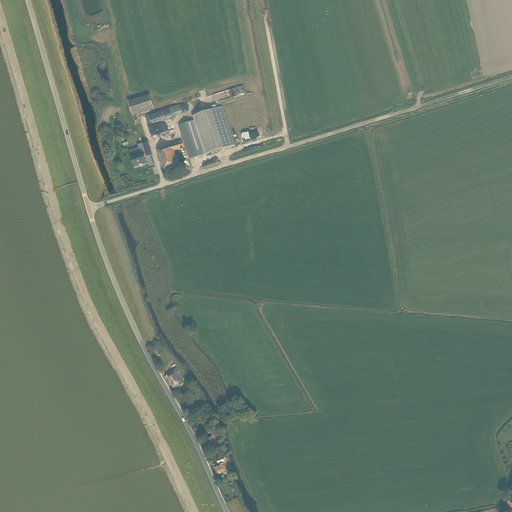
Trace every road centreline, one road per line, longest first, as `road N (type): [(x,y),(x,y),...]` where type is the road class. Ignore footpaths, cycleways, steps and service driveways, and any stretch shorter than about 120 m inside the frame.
road 1 (track): [(124,197),(511,78)]
road 2 (tertiary): [(226,511),(145,354),(89,208)]
road 3 (tertiary): [(89,208),(26,0)]
